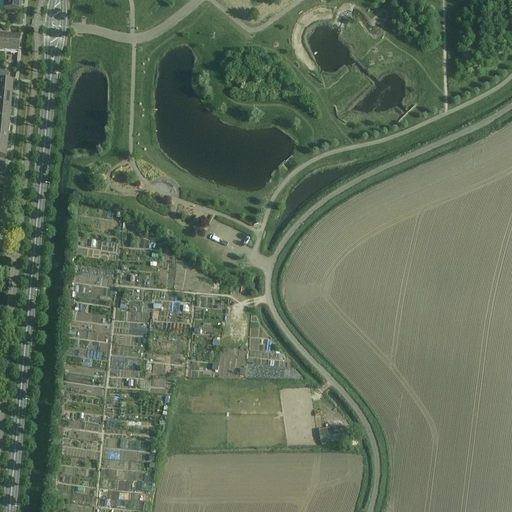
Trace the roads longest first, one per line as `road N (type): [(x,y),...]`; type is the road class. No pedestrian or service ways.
road 1 (unclassified): [(369,511),(372,440),(349,400),(277,321),(269,271),(284,240),(328,198),(511,106)]
road 2 (secondary): [(8,511),(49,85)]
